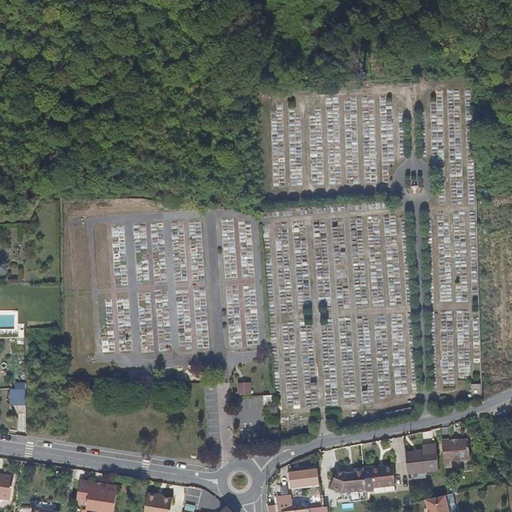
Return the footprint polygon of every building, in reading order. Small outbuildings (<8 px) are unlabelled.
[(232,348),(255,346),(253,313),(241,314),(240,301),(235,301),(236,302),(229,303),(232,348)] [(236,382),(236,395),(250,395),(249,382),(236,382)] [(470,384),(470,394),(478,394),(478,383),(470,384)] [(449,439),(441,439),(444,467),(451,466),(451,460),(469,459),(467,439),(449,441),(449,439)] [(423,451),(405,452),(407,472),(425,471),(438,470),(435,443),(422,445),(423,451)] [(392,465),(371,467),(374,494),(387,492),(386,488),(395,487),(392,465)] [(358,491),(366,490),(364,468),(353,470),(353,473),(346,474),(338,470),(330,488),(343,493),(352,492),(358,491)] [(318,480),(317,469),(289,473),(291,487),(318,484),(318,480)] [(425,471),(407,472),(408,479),(426,477),(425,471)] [(0,498),(11,500),(15,477),(0,474),(0,498)] [(81,480),(81,484),(118,490),(119,486),(81,480)] [(114,511),(118,490),(81,484),(78,503),(88,505),(87,511),(103,511),(114,511)] [(448,511),(444,494),(424,499),(427,511),(448,511)] [(170,511),(173,499),(148,495),(144,511),(170,511)] [(279,499),(281,511),(320,507),(319,496),(306,497),(306,496),(279,499)] [(232,511),(229,508),(224,503),(214,511),(232,511)]
